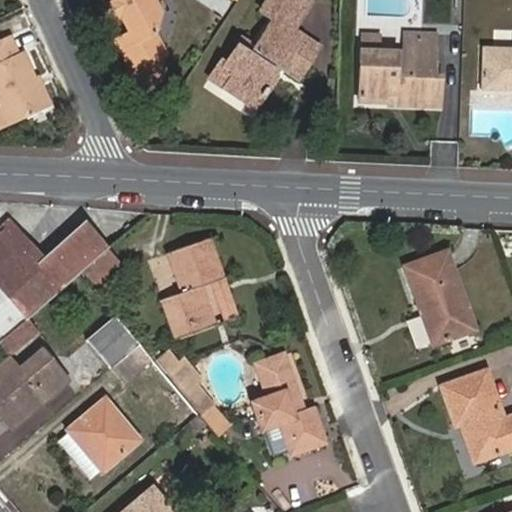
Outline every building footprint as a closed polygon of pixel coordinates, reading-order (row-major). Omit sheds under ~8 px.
[(113,5),(120,18),(131,37),(116,45),(131,75),(156,61),(165,56),(153,33),(161,15),(152,0),(117,0),(118,2),(113,5)] [(274,58),(281,62),(299,74),(319,46),(293,28),(303,13),(283,0),(265,0),(260,9),(272,17),(254,43),(242,35),(224,61),(235,69),(224,85),(253,104),(274,72),(270,62),(274,58)] [(115,21),(120,18),(113,5),(108,8),(115,21)] [(398,90),(398,98),(398,102),(438,104),(440,75),(432,74),(433,33),(399,31),(399,52),(377,51),(359,50),(358,50),(356,96),(384,97),(385,89),(398,90)] [(360,35),(359,50),(377,51),(377,36),(360,35)] [(0,98),(6,111),(14,126),(14,127),(50,108),(24,53),(17,57),(8,37),(0,41),(0,98)] [(511,48),(484,47),(484,63),(477,64),(477,90),(511,91),(511,86),(511,48)] [(209,75),(224,85),(235,69),(224,61),(221,58),(209,75)] [(274,72),(281,62),(274,58),(270,62),(274,72)] [(159,82),(162,73),(156,61),(131,75),(127,78),(136,95),(159,82)] [(384,97),(398,98),(398,90),(385,89),(384,97)] [(0,117),(6,130),(14,126),(6,111),(0,113),(0,117)] [(452,159),(452,143),(435,143),(435,158),(452,159)] [(0,287),(24,316),(104,246),(84,224),(43,259),(17,229),(0,243),(0,287)] [(210,284),(224,279),(209,239),(168,254),(182,293),(163,300),(176,339),(216,324),(202,287),(210,284)] [(106,250),(80,273),(97,293),(123,271),(106,250)] [(445,252),(407,266),(433,342),(473,328),(445,252)] [(237,317),(224,279),(210,284),(224,322),(237,317)] [(0,287),(0,334),(0,335),(3,338),(22,322),(26,318),(24,316),(0,287)] [(26,318),(22,322),(32,334),(56,313),(47,301),(26,318)] [(86,340),(110,368),(139,343),(116,315),(86,340)] [(139,343),(110,368),(123,384),(154,360),(140,344),(139,343)] [(0,411),(12,426),(66,380),(42,352),(19,371),(10,361),(0,369),(0,411)] [(292,453),(323,442),(312,410),(304,413),(283,356),(256,365),(268,398),(252,403),(261,431),(281,423),(292,453)] [(165,373),(196,410),(209,401),(178,362),(165,373)] [(474,461),(511,447),(511,416),(504,420),(485,372),(442,387),(455,426),(460,424),(474,461)] [(52,438),(91,483),(142,440),(103,395),(52,438)] [(198,435),(209,425),(200,414),(188,424),(198,435)] [(171,511),(152,488),(125,511),(171,511)]
